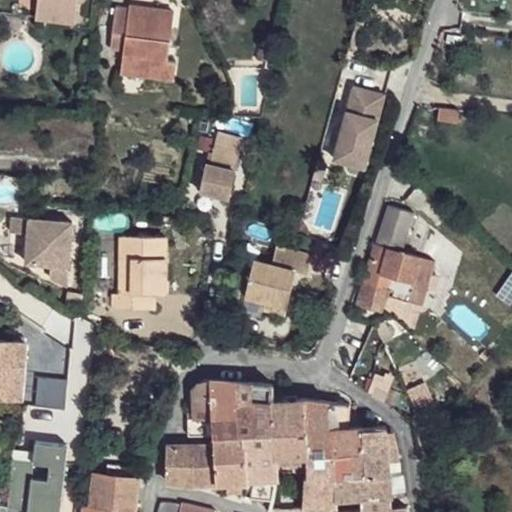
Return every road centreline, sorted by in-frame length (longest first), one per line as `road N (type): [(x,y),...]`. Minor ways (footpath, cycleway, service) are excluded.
road 1 (unclassified): [(445,0),(320,375)]
road 2 (unclassified): [(155,488),(185,381),(204,363),(227,359),(320,375)]
road 3 (unclassified): [(418,511),(402,422),(320,375)]
